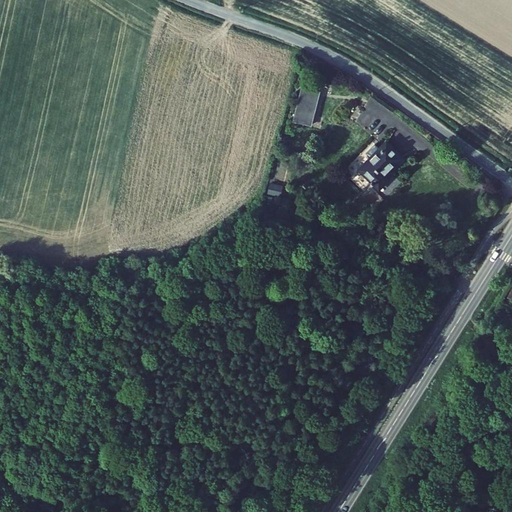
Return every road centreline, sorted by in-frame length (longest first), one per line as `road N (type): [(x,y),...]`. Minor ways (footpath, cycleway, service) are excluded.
road 1 (unclassified): [(511,183),(344,62),(189,0)]
road 2 (tertiary): [(511,235),(338,511)]
